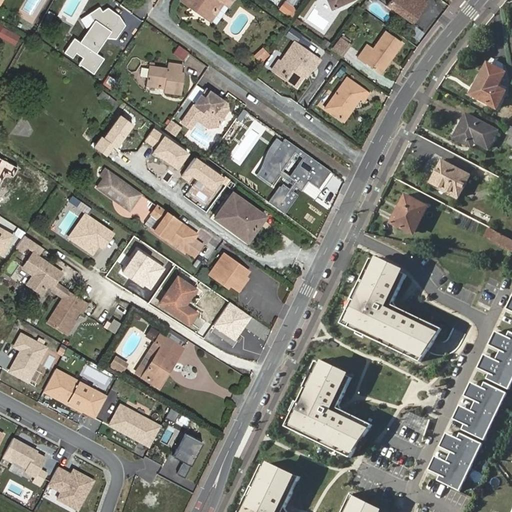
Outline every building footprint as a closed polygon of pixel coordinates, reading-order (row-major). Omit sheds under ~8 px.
[(224,0),(180,0),(210,22),(224,0)] [(326,0),(332,10),(353,0),(326,0)] [(390,0),(390,1),(386,6),(413,25),(428,4),(422,0),(390,0)] [(284,3),(279,10),(287,16),(292,9),(284,3)] [(413,25),(406,35),(416,43),(424,33),(413,25)] [(19,36),(3,27),(0,31),(0,36),(15,44),(19,36)] [(387,58),(390,60),(401,44),(386,33),(372,50),(366,46),(356,59),(378,75),(386,65),(384,63),(387,58)] [(339,39),(331,49),(339,55),(347,45),(339,39)] [(294,42),(279,62),(281,64),(275,73),(284,80),(287,78),(296,85),(302,76),(305,72),(308,74),(312,69),(313,70),(320,61),(294,42)] [(269,55),(263,47),(254,55),(261,62),(269,55)] [(90,50),(80,65),(95,76),(105,60),(90,50)] [(281,64),(279,62),(278,61),(271,70),(275,73),(281,64)] [(183,64),(168,62),(167,68),(149,65),(146,86),(164,88),(164,92),(181,95),(184,72),(182,72),(183,64)] [(488,64),(471,95),(496,108),(506,92),(498,87),(505,73),(488,64)] [(345,70),(340,67),(337,73),(341,76),(345,70)] [(351,107),(354,108),(361,98),(364,100),(369,92),(346,76),(324,108),(344,122),(351,113),(348,111),(351,107)] [(294,87),(296,85),(287,78),(284,80),(294,87)] [(204,88),(179,123),(189,130),(196,121),(207,129),(216,126),(228,110),(226,103),(204,88)] [(488,148),(497,130),(466,115),(454,138),(472,147),(475,141),(488,148)] [(174,136),(181,127),(170,120),(164,129),(174,136)] [(265,133),(267,128),(261,124),(258,130),(265,133)] [(285,187),(287,188),(304,165),(283,149),(257,184),(276,198),(285,187)] [(459,197),(470,175),(442,160),(431,182),(459,197)] [(106,177),(99,187),(131,210),(142,194),(106,168),(102,174),(106,177)] [(279,199),(287,188),(285,187),(276,198),(279,199)] [(258,226),(266,216),(232,192),(225,202),(227,204),(216,219),(235,232),(236,230),(246,237),(255,224),(258,226)] [(75,204),(79,199),(71,194),(68,199),(75,204)] [(428,206),(406,194),(391,222),(414,234),(428,206)] [(152,216),(159,222),(165,213),(157,208),(152,216)] [(64,236),(78,216),(69,209),(55,230),(64,236)] [(112,231),(84,212),(75,225),(80,229),(73,239),(91,251),(97,242),(102,245),(112,231)] [(166,242),(165,244),(183,256),(185,255),(192,259),(202,246),(194,241),(198,235),(165,213),(159,222),(151,234),(161,241),(162,239),(166,242)] [(511,251),(511,250),(511,240),(489,228),(485,237),(511,251)] [(42,248),(23,236),(15,248),(21,252),(25,246),(30,249),(31,247),(39,252),(42,248)] [(223,254),(209,274),(227,287),(228,284),(238,291),(246,279),(243,277),(246,271),(223,254)] [(31,255),(21,269),(32,276),(26,286),(39,294),(46,283),(52,286),(59,276),(51,271),(53,269),(31,255)] [(376,260),(371,258),(367,266),(374,269),(376,260)] [(393,266),(393,265),(376,260),(374,269),(367,266),(356,289),(351,299),(353,300),(349,309),(347,308),(347,309),(340,323),(356,330),(356,331),(357,329),(364,332),(363,334),(364,334),(380,342),(381,340),(390,344),(389,346),(389,347),(393,348),(394,349),(395,346),(401,350),(400,352),(420,361),(438,335),(435,333),(438,327),(414,315),(412,319),(403,315),(405,311),(396,307),(395,310),(387,306),(390,300),(394,302),(401,287),(396,285),(402,272),(391,267),(392,266),(393,266)] [(492,265),(489,281),(496,282),(499,267),(492,265)] [(406,274),(402,272),(396,285),(401,287),(406,274)] [(195,288),(177,276),(159,303),(188,323),(196,312),(185,304),(195,288)] [(56,285),(51,291),(57,295),(61,288),(56,285)] [(347,308),(349,309),(353,300),(351,299),(356,289),(354,288),(344,307),(347,309),(347,308)] [(86,304),(66,291),(45,323),(62,335),(76,313),(79,315),(86,304)] [(395,310),(396,307),(394,302),(390,300),(387,306),(395,310)] [(414,315),(405,311),(403,315),(412,319),(414,315)] [(103,326),(108,328),(113,320),(114,318),(109,315),(103,326)] [(114,332),(119,323),(113,320),(108,328),(114,332)] [(147,368),(141,364),(135,372),(160,387),(179,355),(170,350),(174,343),(150,328),(145,336),(154,341),(161,345),(147,368)] [(48,345),(21,331),(13,346),(19,349),(7,372),(28,382),(48,345)] [(488,378),(508,388),(511,379),(511,332),(510,331),(507,336),(495,331),(489,345),(501,350),(496,359),(485,354),(478,368),(490,374),(488,378)] [(390,344),(381,340),(380,342),(379,344),(388,349),(389,347),(389,346),(390,344)] [(141,363),(141,364),(147,368),(161,345),(154,341),(141,363)] [(115,356),(109,366),(121,373),(127,363),(115,356)] [(329,447),(350,457),(357,446),(364,437),(372,425),(342,410),(340,413),(333,409),(336,403),(339,404),(346,390),(342,388),(348,375),(337,370),(337,369),(339,369),(317,361),(316,360),(316,361),(312,369),(308,377),(304,387),(297,401),(297,402),(299,403),(294,412),(292,411),(292,412),(285,426),(309,438),(310,438),(311,436),(318,439),(317,441),(318,442),(322,443),(322,444),(323,442),(330,445),(329,447)] [(107,395),(55,368),(42,393),(95,419),(107,395)] [(342,388),(346,390),(352,378),(348,375),(342,388)] [(463,429),(483,439),(506,393),(485,383),(483,388),(471,382),(464,396),(476,402),(471,411),(460,405),(453,419),(465,425),(463,429)] [(294,412),(299,403),(297,402),(297,401),(295,400),(290,410),(292,412),(292,411),(294,412)] [(162,425),(118,403),(106,426),(150,449),(162,425)] [(342,410),(339,404),(336,403),(333,409),(340,413),(342,410)] [(203,441),(185,431),(173,454),(184,460),(175,475),(183,480),(203,441)] [(438,480),(459,490),(481,444),(461,434),(458,439),(446,433),(439,447),(451,453),(447,462),(435,456),(428,470),(441,476),(438,480)] [(50,456),(12,437),(2,457),(39,476),(50,456)] [(364,437),(357,446),(361,449),(368,439),(364,437)] [(294,475),(262,464),(251,486),(256,489),(252,498),(247,495),(242,505),(239,511),(238,511),(277,511),(281,505),(285,507),(293,491),(287,489),(294,475)] [(69,474),(58,468),(51,486),(60,492),(56,501),(78,511),(80,511),(94,479),(73,467),(69,474)] [(360,474),(357,487),(369,489),(372,477),(360,474)] [(293,491),(300,476),(294,475),(287,489),(293,491)] [(251,486),(249,485),(240,504),(242,505),(247,495),(252,498),(256,489),(251,486)] [(352,494),(351,493),(344,508),(349,510),(356,497),(352,494)] [(379,511),(356,497),(349,510),(344,508),(342,511),(379,511)] [(442,511),(444,507),(421,500),(417,511),(442,511)]
